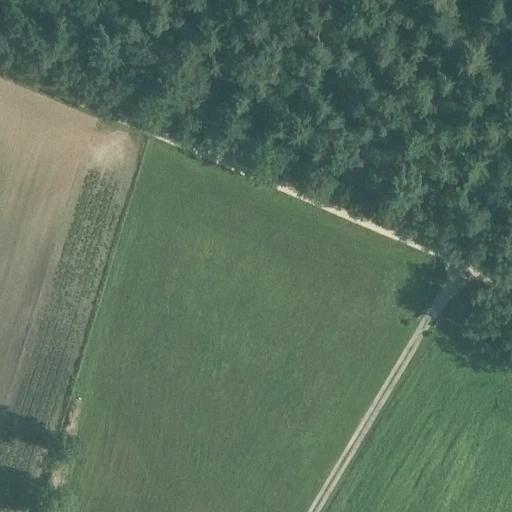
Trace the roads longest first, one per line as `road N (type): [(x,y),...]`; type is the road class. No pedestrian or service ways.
road 1 (track): [(511,277),(0,63)]
road 2 (track): [(511,184),(440,303)]
